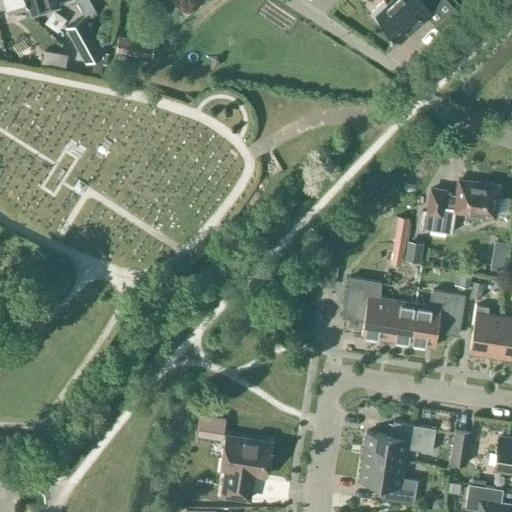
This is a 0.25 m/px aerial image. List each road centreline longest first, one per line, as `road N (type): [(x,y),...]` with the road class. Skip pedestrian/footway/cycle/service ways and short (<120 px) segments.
road 1 (residential): [(316,511),(331,393),(342,383),(355,378),(511,402)]
road 2 (residential): [(511,141),(441,107),(284,0)]
